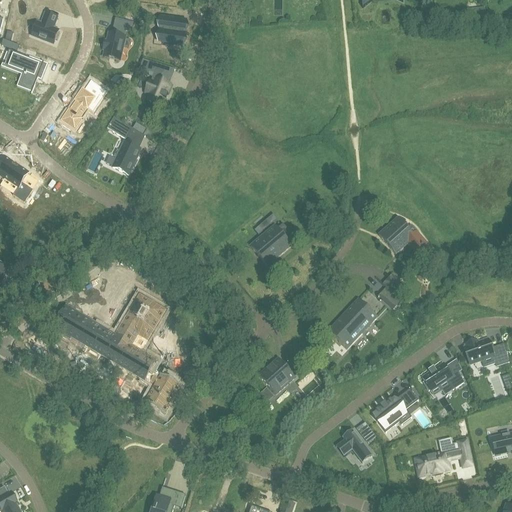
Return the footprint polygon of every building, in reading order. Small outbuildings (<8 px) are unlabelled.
[(361,0),(362,9),(373,0),(396,0),(403,3),(402,0),(361,0)] [(477,19),(485,18),(484,9),(476,10),(477,19)] [(37,23),(32,36),(54,45),(55,40),(57,41),(60,34),(58,33),(59,32),(53,30),(54,26),(57,18),(46,14),(41,25),(37,23)] [(106,42),(104,50),(105,51),(104,58),(119,61),(125,38),(124,38),(125,31),(131,32),(132,27),(133,27),(134,23),(115,19),(115,21),(112,35),(109,34),(107,42),(106,42)] [(184,36),(185,32),(186,22),(173,21),(160,19),(159,29),(163,29),(161,43),(183,46),(184,36)] [(8,31),(6,40),(11,42),(14,32),(8,31)] [(4,46),(18,51),(20,45),(6,40),(4,46)] [(7,54),(5,60),(18,65),(16,70),(25,74),(24,76),(21,84),(33,88),(31,93),(31,94),(32,94),(38,78),(41,80),(46,66),(43,64),(44,63),(43,62),(42,64),(29,59),(8,51),(7,54)] [(154,83),(151,81),(150,81),(145,93),(149,95),(146,101),(161,107),(164,99),(166,100),(168,95),(166,94),(170,85),(160,81),(165,67),(149,62),(146,71),(154,74),(157,76),(154,83)] [(70,112),(63,122),(75,131),(82,121),(82,120),(81,119),(88,110),(94,114),(94,113),(107,95),(108,94),(103,90),(92,83),(86,91),(87,92),(86,93),(83,92),(81,95),(78,99),(76,102),(77,103),(71,113),(70,112)] [(119,95),(115,92),(111,97),(116,100),(119,95)] [(133,130),(114,118),(107,129),(126,141),(133,130)] [(136,123),(132,129),(143,136),(146,130),(136,123)] [(129,176),(141,150),(125,143),(120,152),(117,151),(114,157),(117,159),(112,169),(129,176)] [(5,158),(0,164),(0,176),(5,180),(18,188),(14,195),(13,196),(24,204),(33,191),(22,184),(28,176),(29,174),(5,158)] [(49,199),(45,205),(59,215),(75,226),(82,216),(74,210),(76,206),(55,191),(54,192),(52,191),(47,198),(49,199)] [(273,216),(265,222),(266,222),(267,221),(270,225),(269,226),(269,227),(277,220),(273,216)] [(424,246),(427,244),(418,233),(411,225),(407,228),(398,218),(378,236),(396,255),(408,244),(416,253),(422,248),(424,247),(424,246)] [(259,259),(259,258),(267,267),(292,246),(289,243),(293,240),(282,226),(278,229),(275,226),(250,247),(257,256),(259,259)] [(258,228),(254,231),(258,236),(262,232),(261,233),(258,229),(259,228),(258,228)] [(70,232),(65,239),(77,247),(84,237),(73,229),(72,229),(70,232)] [(0,284),(0,285),(4,278),(7,272),(8,269),(0,264),(0,284)] [(387,288),(391,292),(397,298),(406,289),(396,279),(387,288)] [(401,302),(397,298),(391,292),(382,301),(392,311),(401,302)] [(72,339),(79,343),(83,345),(81,347),(82,348),(83,346),(128,372),(144,382),(144,383),(143,384),(144,384),(146,381),(155,386),(144,404),(150,408),(165,417),(182,388),(176,385),(177,382),(177,381),(175,384),(171,382),(173,379),(165,375),(163,377),(161,376),(159,379),(154,376),(151,374),(150,374),(157,362),(156,361),(152,358),(155,353),(145,347),(148,343),(166,312),(165,311),(167,308),(166,308),(164,311),(160,308),(162,306),(161,305),(160,308),(149,302),(140,296),(116,337),(66,307),(63,312),(60,310),(60,311),(63,313),(61,316),(58,314),(57,315),(60,317),(52,330),(70,341),(72,339)] [(328,333),(346,350),(377,318),(359,300),(328,333)] [(467,348),(464,349),(470,365),(481,361),(484,369),(495,365),(496,368),(508,364),(509,364),(504,345),(503,345),(503,346),(495,348),(496,350),(492,351),(491,349),(488,340),(478,344),(477,342),(476,342),(473,343),(466,346),(467,348)] [(295,364),(300,369),(312,358),(306,353),(295,364)] [(259,377),(268,388),(276,396),(296,378),(279,359),(259,377)] [(448,368),(446,369),(443,365),(435,370),(433,368),(428,372),(430,374),(422,379),(425,383),(423,384),(426,388),(429,392),(430,391),(431,392),(446,381),(453,391),(463,384),(464,384),(459,372),(453,376),(448,368)] [(511,383),(509,376),(503,378),(508,392),(511,390),(511,387),(511,384),(511,383)] [(393,424),(397,421),(401,426),(412,418),(406,411),(418,401),(410,390),(409,391),(395,401),(393,399),(391,401),(391,400),(388,402),(388,403),(386,404),(385,403),(385,404),(385,405),(382,408),(381,407),(380,407),(381,408),(379,410),(378,410),(376,412),(374,414),(376,416),(381,423),(380,424),(386,431),(394,425),(393,424)] [(362,463),(371,456),(372,457),(372,456),(352,430),(352,431),(352,432),(343,439),(343,438),(342,438),(344,441),(336,447),(336,448),(337,447),(344,457),(343,457),(344,458),(352,451),(362,464),(363,464),(362,463)] [(492,439),(495,456),(511,452),(511,434),(509,435),(508,432),(501,434),(502,437),(492,439)] [(461,459),(463,468),(472,466),(466,442),(457,444),(457,445),(452,446),(451,440),(443,441),(445,446),(440,447),(442,454),(415,460),(419,478),(427,476),(427,475),(432,473),(433,476),(441,475),(443,474),(443,473),(450,471),(448,462),(461,459)] [(2,489),(4,488),(4,487),(0,489),(0,511),(18,511),(14,505),(16,504),(10,494),(8,495),(6,496),(2,489)] [(172,511),(174,508),(179,494),(177,493),(167,490),(168,490),(165,489),(165,490),(163,489),(162,489),(159,498),(156,496),(150,511),(172,511)] [(291,511),(295,504),(287,502),(285,501),(280,511),(291,511)]
